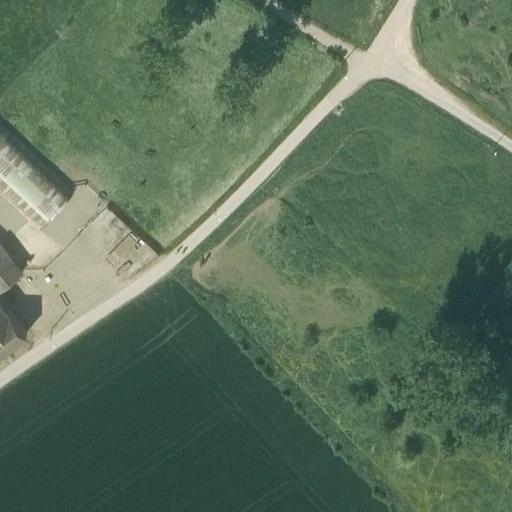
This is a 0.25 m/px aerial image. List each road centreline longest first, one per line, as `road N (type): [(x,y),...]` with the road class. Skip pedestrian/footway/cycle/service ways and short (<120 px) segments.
road 1 (unclassified): [(363,61),(165,262),(0,375)]
road 2 (unclassified): [(369,51),(511,141)]
